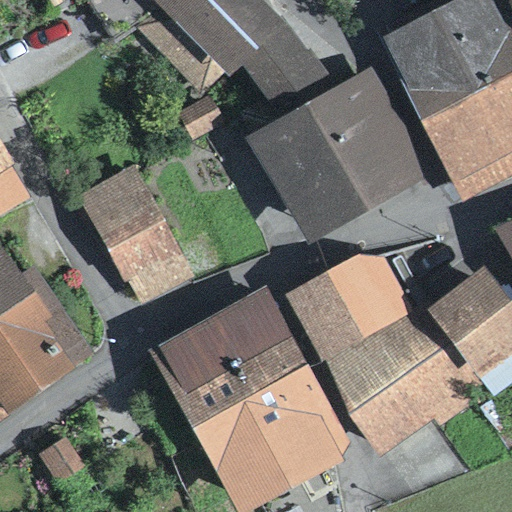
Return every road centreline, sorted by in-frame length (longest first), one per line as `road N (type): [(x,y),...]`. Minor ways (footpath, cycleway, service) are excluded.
road 1 (residential): [(511,199),(288,268),(136,342)]
road 2 (residential): [(0,100),(136,342)]
road 3 (residential): [(136,342),(0,437)]
